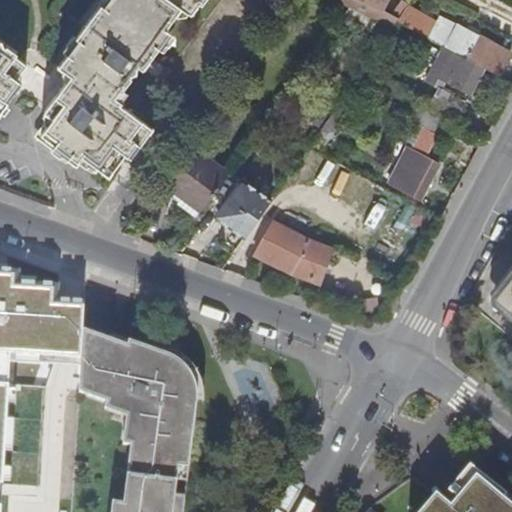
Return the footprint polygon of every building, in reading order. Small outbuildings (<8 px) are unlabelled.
[(107,0),(102,6),(100,5),(75,38),(78,39),(58,66),(70,76),(73,78),(67,84),(68,90),(73,95),(66,106),(54,97),(42,112),(51,119),(40,134),(77,162),(81,157),(108,177),(125,154),(128,157),(150,128),(120,105),(122,103),(114,97),(119,91),(121,92),(132,78),(129,77),(131,74),(134,74),(136,72),(136,67),(137,66),(130,60),(138,49),(150,58),(169,33),(164,30),(180,9),(189,16),(198,4),(200,6),(204,0),(107,0)] [(341,0),(340,2),(349,7),(371,18),(377,8),(363,0),(341,0)] [(363,0),(377,8),(378,9),(382,0),(363,0)] [(399,22),(419,33),(424,24),(404,13),(399,22)] [(444,46),(455,25),(438,16),(428,17),(424,24),(419,33),(444,46)] [(482,67),(496,75),(508,54),(455,25),(444,46),(452,51),(482,67)] [(0,105),(9,94),(0,87),(0,76),(3,73),(11,78),(20,66),(22,65),(10,56),(12,52),(0,43),(0,105)] [(130,60),(137,66),(142,69),(150,58),(138,49),(130,60)] [(467,95),(482,67),(452,51),(444,65),(456,71),(449,85),(467,95)] [(437,77),(449,85),(456,71),(444,65),(437,77)] [(17,83),(11,78),(3,73),(0,76),(0,87),(9,94),(17,83)] [(73,78),(70,76),(54,97),(66,106),(73,95),(68,90),(67,84),(73,78)] [(451,120),(418,102),(410,119),(441,136),(451,120)] [(150,128),(128,157),(130,159),(152,130),(150,128)] [(400,172),(413,180),(425,158),(432,144),(419,137),(400,172)] [(201,213),(228,175),(188,146),(160,183),(201,213)] [(425,158),(413,180),(407,192),(420,199),(437,164),(425,158)] [(245,237),(269,202),(241,184),(217,217),(245,237)] [(286,271),(318,284),(329,249),(307,240),(287,229),(270,221),(254,255),(286,271)] [(511,272),(491,300),(511,316),(511,272)] [(175,471),(186,472),(196,403),(196,401),(195,391),(192,382),(187,374),(176,364),(169,360),(168,359),(164,370),(152,365),(156,355),(129,344),(126,350),(83,332),(78,394),(106,403),(127,411),(126,417),(122,446),(129,447),(121,503),(110,502),(108,511),(179,511),(182,499),(172,498),(174,485),(175,471)] [(164,370),(168,359),(156,355),(152,365),(164,370)] [(0,384),(0,485),(1,486),(8,385),(0,384)] [(85,465),(72,463),(71,475),(81,476),(82,470),(84,470),(85,465)] [(511,511),(511,501),(476,472),(467,465),(439,499),(432,493),(417,511),(511,511)] [(184,486),(186,472),(175,471),(174,485),(184,486)]
